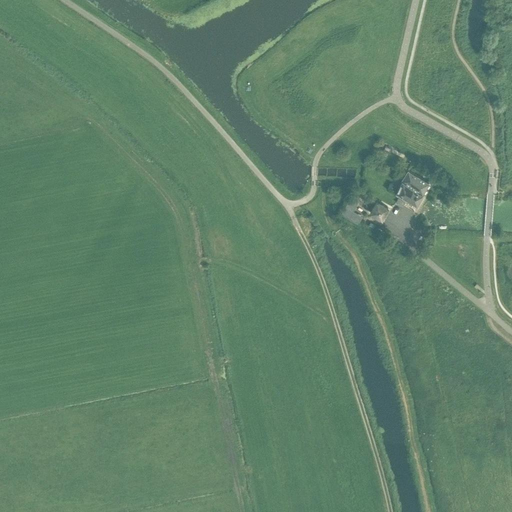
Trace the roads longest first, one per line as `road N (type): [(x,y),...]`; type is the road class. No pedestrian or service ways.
road 1 (unknown): [(459,0),(451,34),(490,108),(490,163)]
road 2 (track): [(340,330),(237,268),(194,264)]
